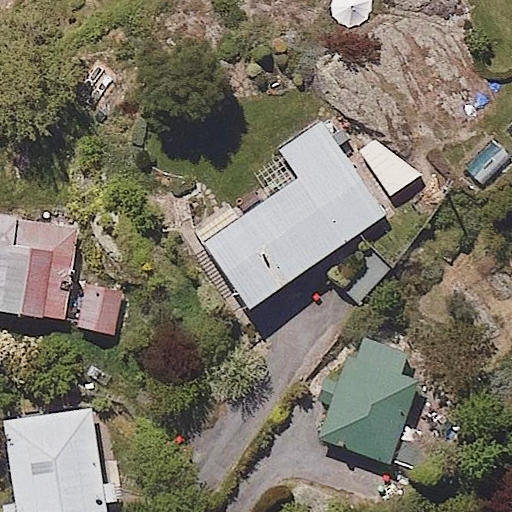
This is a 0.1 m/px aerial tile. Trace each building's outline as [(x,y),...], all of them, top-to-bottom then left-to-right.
[(251,299),(390,199),(325,109),(282,140),(298,163),(203,231),(251,299)] [(390,119),(358,141),(394,185),(428,161),(390,119)] [(0,297),(79,310),(78,319),(151,329),(166,229),(0,204),(0,297)] [(423,388),(440,354),(371,320),(320,420),(389,455),(393,448),(436,469),(466,410),(423,388)] [(108,511),(93,394),(3,406),(17,511),(108,511)]
